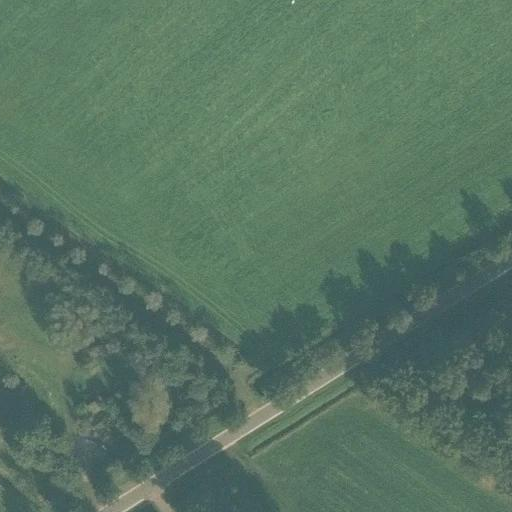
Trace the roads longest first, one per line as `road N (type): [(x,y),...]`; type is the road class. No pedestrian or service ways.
road 1 (unclassified): [(111,511),(511,260)]
road 2 (track): [(0,206),(224,367),(259,418)]
road 3 (track): [(511,306),(393,380)]
